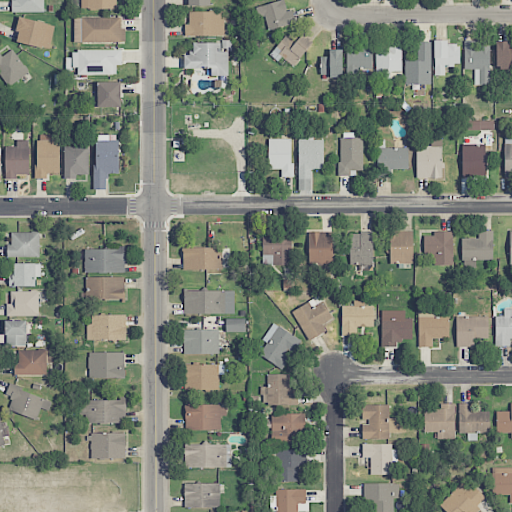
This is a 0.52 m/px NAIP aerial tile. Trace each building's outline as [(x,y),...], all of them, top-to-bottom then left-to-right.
[(44,12),(43,0),(11,0),(11,12),(44,12)] [(81,0),(81,10),(117,10),(116,0),(81,0)] [(292,10),(287,11),(283,0),(281,0),(256,7),(259,18),(265,17),(269,30),(296,22),(292,10)] [(224,11),(189,12),(189,24),(185,24),(185,36),(224,36),(224,11)] [(55,26),(19,17),(16,31),(19,32),(17,41),(48,50),(55,26)] [(74,18),(74,43),(125,42),(125,28),(121,28),(121,17),(74,18)] [(299,38),(290,31),(270,54),(277,61),(282,56),(293,66),(313,42),(303,34),(299,38)] [(431,84),(431,41),(417,42),(417,60),(404,60),(405,85),(431,84)] [(489,46),(476,46),(476,41),(463,41),(464,69),(479,69),(479,85),(490,85),(489,46)] [(509,41),(496,42),(496,69),(511,68),(511,48),(509,49),(509,41)] [(228,75),(228,51),(221,51),(221,42),(193,43),(194,55),(184,55),(184,69),(211,68),(211,75),(228,75)] [(434,42),(434,76),(445,76),(445,65),(459,66),(460,42),(434,42)] [(372,71),(372,43),(347,43),(347,71),(372,71)] [(402,72),(401,47),(376,48),(376,73),(402,72)] [(29,73),(13,49),(2,56),(0,53),(0,52),(0,74),(8,87),(29,73)] [(74,74),(116,75),(116,65),(122,65),(122,50),(74,50),(74,74)] [(343,50),(329,50),(329,56),(321,56),(320,77),(342,77),(343,50)] [(97,82),(98,108),(121,107),(121,82),(97,82)] [(466,130),(491,130),(491,121),(466,121),(466,130)] [(324,169),(324,140),(313,140),(313,131),(298,131),(299,178),(312,178),(311,169),(324,169)] [(59,141),(52,141),(51,135),(36,135),(37,179),(47,178),(47,173),(60,173),(59,141)] [(119,173),(119,141),(109,140),(109,135),(95,135),(95,190),(107,190),(107,173),(119,173)] [(362,138),(339,138),(339,174),(363,174),(362,138)] [(268,169),(281,169),(281,177),(292,177),(292,139),(268,139),(268,169)] [(5,179),(17,178),(17,175),(29,174),(28,140),(17,141),(17,147),(5,147),(5,179)] [(416,178),(442,178),(441,140),(430,140),(430,146),(416,146),(416,178)] [(89,141),(76,141),(76,147),(64,146),(64,179),(77,179),(77,174),(88,175),(89,141)] [(463,144),(462,177),(485,178),(486,145),(463,144)] [(409,147),(377,148),(377,169),(409,169),(409,147)] [(299,190),(311,190),(311,179),(298,179),(299,190)] [(413,264),(413,230),(390,230),(390,264),(413,264)] [(453,231),(433,232),(433,236),(424,236),(424,266),(453,265),(453,231)] [(476,260),(493,260),(493,231),(478,231),(478,238),(462,239),(462,268),(476,267),(476,260)] [(11,232),(11,245),(7,245),(7,257),(39,256),(39,232),(11,232)] [(333,266),(333,232),(308,232),(309,266),(333,266)] [(373,233),(350,232),(349,264),(372,265),(373,233)] [(262,255),(273,255),(273,265),(291,265),(292,236),(262,236),(262,255)] [(221,269),(220,247),(183,248),(183,270),(221,269)] [(125,272),(124,249),(85,249),(85,273),(125,272)] [(13,286),(36,286),(36,278),(40,278),(40,264),(13,263),(13,286)] [(124,300),(125,278),(86,277),(85,299),(124,300)] [(234,290),(184,291),(184,314),(234,313),(234,290)] [(39,315),(38,291),(10,291),(11,304),(6,304),(7,315),(39,315)] [(308,341),(326,331),(322,324),(332,318),(320,295),(291,310),(308,341)] [(341,306),(341,336),(355,336),(355,326),(373,327),(373,306),(362,306),(362,301),(353,300),(353,306),(341,306)] [(495,346),(510,346),(510,338),(511,338),(511,308),(504,309),(504,316),(495,316),(495,346)] [(405,311),(382,310),(381,346),(396,347),(397,339),(412,340),(412,319),(405,319),(405,311)] [(449,338),(449,317),(436,317),(436,311),(417,311),(418,347),(432,347),(432,339),(449,338)] [(91,315),(92,324),(86,324),(86,341),(126,340),(126,315),(91,315)] [(488,316),(456,317),(456,347),(481,346),(480,337),(488,337),(488,316)] [(245,332),(245,319),(226,319),(226,332),(245,332)] [(26,320),(5,321),(6,346),(27,345),(26,320)] [(262,340),(267,343),(259,354),(282,369),(301,341),(273,322),(262,340)] [(183,354),(219,354),(219,330),(183,329),(183,354)] [(14,374),(46,375),(47,363),(53,363),(53,350),(19,350),(18,362),(15,362),(14,374)] [(125,353),(89,352),(88,378),(124,378),(125,353)] [(224,365),(185,364),(185,389),(218,390),(219,374),(224,374),(224,365)] [(289,374),(267,374),(267,386),(263,386),(263,405),(297,405),(297,391),(289,391),(289,374)] [(49,411),(52,400),(9,386),(6,395),(13,398),(8,410),(37,420),(41,408),(49,411)] [(81,400),(80,423),(125,424),(126,400),(81,400)] [(424,432),(436,432),(435,439),(454,439),(455,404),(440,403),(439,411),(424,411),(424,432)] [(477,434),(490,434),(490,411),(473,411),(473,404),(459,403),(458,434),(469,434),(469,440),(477,440),(477,434)] [(511,403),(510,403),(511,411),(496,411),(497,432),(511,432),(511,438),(511,403)] [(184,405),(185,431),(221,429),(220,416),(226,416),(226,404),(184,405)] [(362,439),(390,439),(390,433),(406,432),(406,423),(396,424),(395,418),(389,418),(389,404),(362,405),(362,422),(362,439)] [(302,413),(271,414),(272,444),(303,443),(302,413)] [(0,446),(5,446),(3,433),(8,433),(6,421),(0,422),(0,421),(0,446)] [(126,458),(125,433),(90,433),(91,459),(126,458)] [(231,444),(184,445),(185,468),(231,467),(231,444)] [(391,444),(362,444),(361,458),(370,458),(370,474),(391,475),(391,444)] [(276,450),(275,481),(298,482),(298,467),(306,467),(306,450),(276,450)] [(511,469),(495,469),(494,495),(510,495),(510,503),(511,502),(511,469)] [(469,511),(485,496),(466,477),(439,505),(446,511),(469,511)] [(184,483),(184,508),(220,507),(220,483),(184,483)] [(393,511),(393,499),(399,498),(399,483),(363,484),(363,501),(370,501),(370,511),(393,511)] [(298,511),(298,503),(306,503),(306,489),(276,490),(276,511),(298,511)]
